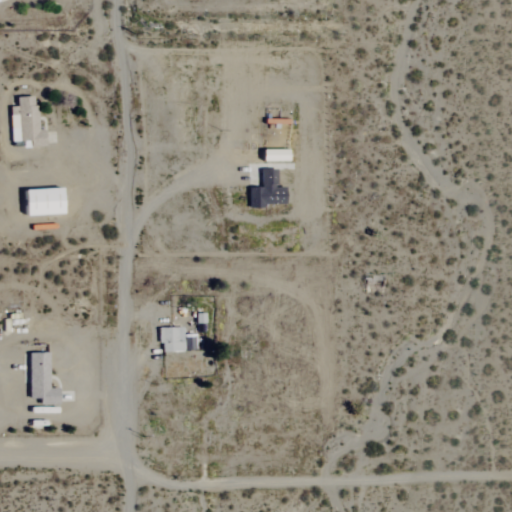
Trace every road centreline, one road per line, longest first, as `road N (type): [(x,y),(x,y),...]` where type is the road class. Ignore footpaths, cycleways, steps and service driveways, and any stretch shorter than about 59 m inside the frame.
road 1 (residential): [(116,0),(128,162),(120,511)]
road 2 (residential): [(0,473),(511,472)]
road 3 (track): [(126,240),(161,196),(207,178),(232,179)]
